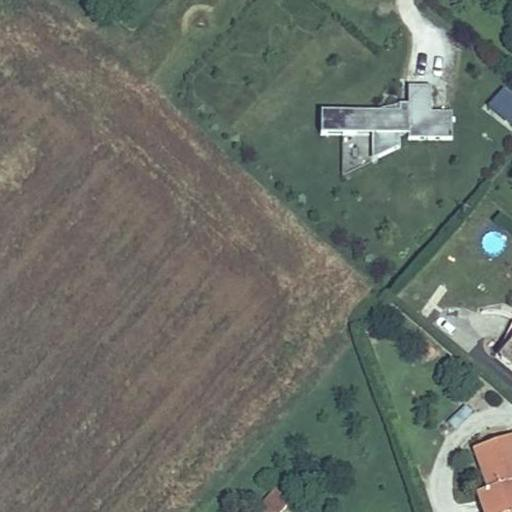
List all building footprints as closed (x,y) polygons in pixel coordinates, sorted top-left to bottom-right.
[(369,117),(318,115),(318,135),(369,137),(368,155),(376,155),(393,146),(393,132),(402,133),(401,137),(446,139),(447,112),(425,111),(426,84),(404,83),(403,103),(395,103),(369,117)] [(484,107),(511,130),(511,93),(502,86),(484,107)] [(511,376),(511,348),(498,367),(511,376)] [(483,491),(491,511),(511,511),(511,434),(477,446),(492,487),(483,491)] [(282,511),(290,502),(274,489),(254,511),(282,511)]
